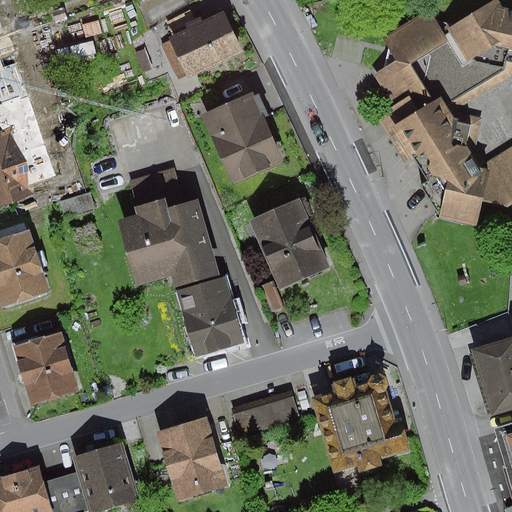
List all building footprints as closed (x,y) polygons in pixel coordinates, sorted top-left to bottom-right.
[(401,109),(384,117),(397,143),(409,136),(442,184),(437,186),(453,221),(495,230),(504,208),(511,208),(511,154),(495,165),(464,116),(511,83),(511,6),(506,5),(456,31),(441,10),(389,40),(407,65),(378,77),(401,109)] [(252,53),(231,11),(175,38),(196,80),(252,53)] [(31,61),(0,71),(0,207),(75,181),(31,61)] [(298,162),(264,91),(208,118),(242,189),(298,162)] [(344,269),(310,198),(258,222),(292,294),(344,269)] [(180,290),(221,279),(199,202),(170,210),(167,200),(122,213),(142,283),(176,273),(180,290)] [(62,293),(39,228),(0,241),(0,271),(14,310),(62,293)] [(227,277),(221,279),(180,290),(197,355),(245,343),(227,277)] [(73,328),(27,343),(47,408),(93,394),(73,328)] [(511,343),(492,350),(508,414),(511,412),(511,343)] [(385,380),(316,398),(335,471),(404,453),(385,380)] [(297,420),(289,392),(231,408),(237,432),(297,420)] [(219,415),(164,431),(184,500),(239,485),(219,415)] [(116,511),(150,503),(134,445),(85,458),(88,470),(96,498),(99,511),(116,511)] [(53,479),(49,466),(0,479),(0,485),(7,511),(61,511),(61,507),(53,479)] [(96,498),(88,470),(53,479),(61,507),(96,498)]
